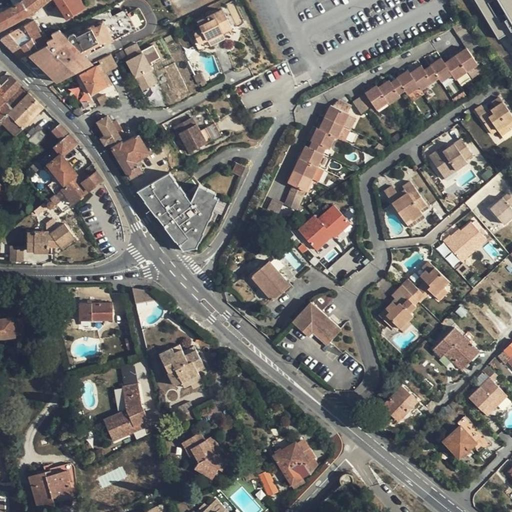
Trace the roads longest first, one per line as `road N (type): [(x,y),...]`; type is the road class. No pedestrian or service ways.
road 1 (residential): [(473,101),(367,179),(379,252),(358,284),(354,308),(371,375),(331,415)]
road 2 (secondary): [(186,284),(331,415)]
road 3 (residential): [(186,284),(216,255),(277,124)]
road 4 (residential): [(77,128),(105,110),(170,111),(240,76)]
road 5 (tertiary): [(0,275),(117,275),(168,264)]
road 6 (secondary): [(77,128),(168,264)]
road 7 (unknown): [(318,68),(434,7)]
